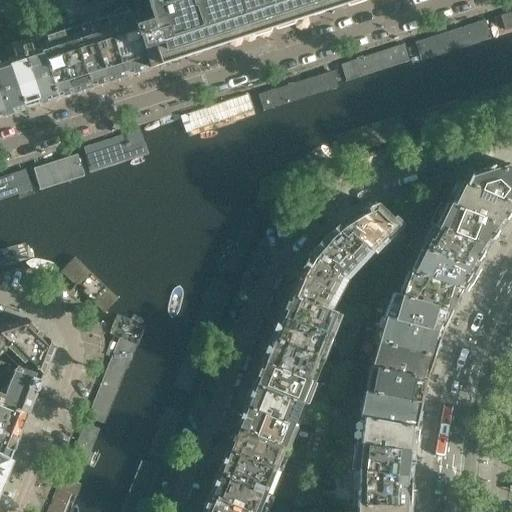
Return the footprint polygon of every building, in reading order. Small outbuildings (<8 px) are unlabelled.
[(222,46),(239,1),(236,0),(156,0),(144,4),(134,0),(124,0),(146,69),(156,66),(222,46)] [(343,7),(363,0),(236,0),(239,1),(222,46),(343,6),(343,7)] [(147,70),(127,8),(123,9),(121,8),(105,19),(107,26),(124,77),(147,70)] [(511,31),(511,12),(501,16),(506,33),(511,31)] [(496,37),(490,18),(413,41),(419,60),(496,37)] [(124,77),(107,26),(105,19),(55,35),(73,93),(77,92),(78,92),(102,84),(106,83),(108,82),(111,81),(124,77)] [(74,93),(73,93),(55,35),(37,41),(40,53),(55,99),(68,95),(72,93),(72,94),(74,93)] [(55,99),(40,53),(32,56),(28,43),(20,46),(39,105),(47,102),(55,99)] [(410,64),(404,45),(339,64),(345,83),(410,64)] [(39,105),(20,46),(12,49),(16,61),(8,64),(23,110),(32,107),(39,105)] [(23,110),(8,64),(0,66),(0,98),(6,116),(14,113),(23,110)] [(257,93),(262,112),(336,91),(330,72),(257,93)] [(511,83),(470,97),(476,116),(511,104),(511,83)] [(254,116),(247,93),(177,114),(184,137),(254,116)] [(466,117),(460,99),(415,114),(421,132),(466,117)] [(410,127),(405,114),(344,137),(349,151),(410,127)] [(150,150),(143,127),(82,146),(89,169),(150,150)] [(298,179),(327,158),(318,146),(263,186),(272,198),(298,179)] [(86,180),(79,157),(33,171),(40,194),(86,180)] [(511,167),(507,163),(470,175),(465,185),(511,205),(511,167)] [(0,201),(33,192),(26,169),(0,176),(0,201)] [(511,211),(511,205),(465,185),(459,182),(448,206),(501,227),(511,211)] [(372,252),(398,226),(376,205),(358,212),(339,224),(370,250),(372,252)] [(501,227),(448,206),(438,227),(486,247),(501,227)] [(221,271),(238,277),(260,222),(243,216),(221,271)] [(345,279),(370,250),(339,224),(325,236),(308,256),(342,277),(345,279)] [(473,268),(486,247),(438,227),(436,231),(429,244),(428,243),(423,251),(473,268)] [(0,270),(29,262),(24,243),(0,249),(0,270)] [(460,289),(473,268),(423,251),(411,274),(460,289)] [(324,310),(342,277),(308,256),(298,273),(288,295),(324,310)] [(450,311),(460,289),(411,274),(410,274),(402,298),(450,311)] [(191,335),(211,343),(233,289),(213,281),(191,335)] [(335,314),(324,310),(288,295),(279,318),(326,337),(335,314)] [(440,334),(450,311),(402,298),(400,297),(391,321),(440,334)] [(317,359),(326,337),(279,318),(270,340),(317,359)] [(43,375),(54,347),(25,319),(0,327),(0,334),(11,345),(6,350),(24,368),(29,363),(43,375)] [(433,357),(440,335),(440,334),(391,321),(390,321),(382,345),(433,357)] [(0,355),(6,350),(11,345),(0,334),(0,355)] [(86,417),(104,425),(137,345),(119,338),(86,417)] [(308,381),(317,359),(270,340),(262,363),(308,381)] [(174,382),(193,389),(208,351),(189,343),(174,382)] [(425,380),(433,357),(382,345),(374,369),(425,380)] [(0,405),(26,416),(43,375),(29,363),(24,368),(18,374),(12,371),(3,392),(0,390),(0,405)] [(262,363),(253,385),(301,405),(309,408),(318,385),(308,381),(262,363)] [(420,405),(425,380),(374,369),(373,369),(369,394),(420,405)] [(292,427),(301,405),(253,385),(244,408),(292,427)] [(415,429),(420,405),(369,394),(364,419),(415,429)] [(0,431),(17,438),(26,416),(0,405),(0,431)] [(180,413),(167,408),(148,454),(161,459),(180,413)] [(283,449),(292,427),(244,408),(235,429),(283,449)] [(412,453),(415,429),(364,419),(360,446),(412,453)] [(98,429),(84,424),(66,471),(80,476),(98,429)] [(274,472),(283,449),(235,429),(226,452),(274,472)] [(0,457),(8,460),(17,438),(0,431),(0,457)] [(351,445),(349,460),(358,461),(357,472),(409,477),(411,467),(414,464),(415,458),(412,454),(412,453),(360,446),(351,445)] [(265,494),(274,472),(226,452),(217,475),(265,494)] [(0,481),(8,460),(0,457),(0,481)] [(145,511),(162,465),(144,458),(124,511),(145,511)] [(409,506),(409,477),(357,472),(356,505),(409,506)] [(246,511),(257,511),(265,494),(217,475),(208,496),(246,511)] [(47,511),(70,511),(81,484),(61,477),(47,511)] [(246,511),(208,496),(201,511),(246,511)]
